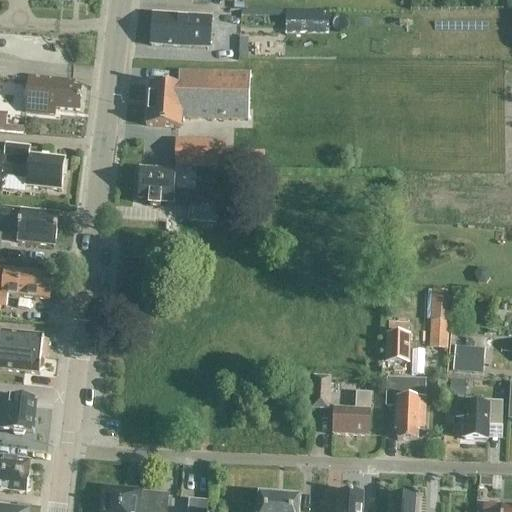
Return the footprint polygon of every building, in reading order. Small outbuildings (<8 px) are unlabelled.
[(305,36),(328,36),(328,12),(306,12),(305,36)] [(152,14),(149,48),(210,52),(213,18),(152,14)] [(239,39),(239,59),(248,59),(248,39),(239,39)] [(250,75),(178,73),(178,86),(148,85),(146,127),(180,129),(181,119),(248,121),(250,75)] [(74,82),(29,77),(26,113),(55,116),(55,110),(79,112),(81,89),(74,89),(74,82)] [(234,127),(234,155),(265,156),(265,127),(234,127)] [(204,168),(204,142),(175,142),(175,168),(204,168)] [(30,149),(6,147),(2,178),(27,180),(26,188),(61,192),(63,175),(66,175),(67,164),(65,164),(65,161),(30,157),(30,149)] [(176,173),(140,170),(140,173),(137,173),(136,185),(139,185),(138,200),(150,201),(150,207),(160,208),(161,204),(173,205),(201,207),(202,195),(174,192),(176,173)] [(251,175),(251,206),(273,206),(272,175),(251,175)] [(383,211),(384,181),(342,181),(342,211),(383,211)] [(189,220),(222,223),(223,212),(190,209),(189,220)] [(21,212),(20,213),(2,211),(0,228),(19,230),(17,244),(55,248),(58,216),(21,212)] [(19,273),(5,271),(0,270),(0,315),(1,309),(6,310),(8,297),(17,298),(17,297),(49,301),(52,276),(19,272),(19,273)] [(149,338),(143,422),(204,427),(206,397),(207,379),(183,378),(187,327),(204,328),(202,359),(292,365),(293,351),(340,354),(343,311),(316,309),(317,292),(212,285),(210,310),(189,309),(189,318),(163,316),(162,339),(149,338)] [(432,292),(431,321),(437,322),(446,322),(448,293),(432,292)] [(431,321),(429,350),(448,350),(449,332),(450,322),(446,322),(437,322),(431,321)] [(388,324),(386,364),(400,364),(401,352),(407,353),(408,325),(388,324)] [(0,371),(40,376),(40,373),(44,371),(45,364),(41,361),(44,338),(0,333),(0,371)] [(475,375),(477,350),(455,348),(452,373),(475,375)] [(312,410),(325,411),(328,411),(330,380),(314,379),(312,410)] [(425,381),(386,380),(385,408),(396,408),(395,432),(397,432),(397,441),(417,442),(418,433),(424,433),(425,399),(425,381)] [(466,383),(450,382),(449,397),(465,398),(466,383)] [(333,436),(369,438),(371,395),(356,394),(355,412),(335,410),(333,436)] [(0,429),(0,431),(33,435),(37,402),(3,398),(0,429)] [(503,404),(480,403),(480,407),(458,406),(457,420),(465,421),(464,441),(488,441),(488,427),(502,428),(503,404)] [(0,492),(26,496),(30,464),(0,460),(0,492)] [(479,487),(492,488),(492,479),(479,478),(479,487)] [(166,511),(168,496),(140,494),(140,493),(104,489),(101,511),(166,511)] [(361,511),(362,495),(339,493),(337,511),(361,511)] [(299,511),(301,499),(258,495),(257,511),(299,511)] [(414,511),(415,499),(391,497),(390,511),(414,511)] [(189,501),(187,511),(206,511),(207,503),(190,501),(189,501)]
